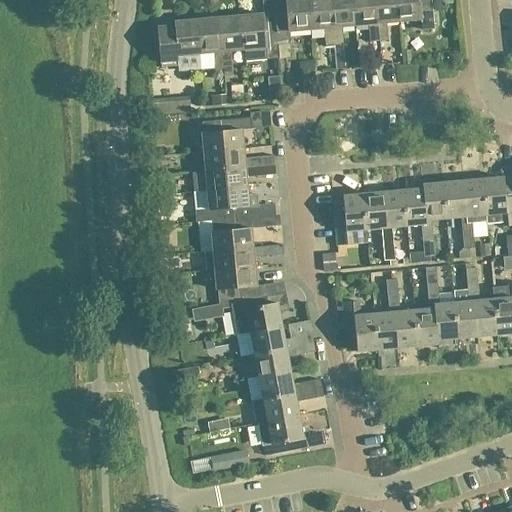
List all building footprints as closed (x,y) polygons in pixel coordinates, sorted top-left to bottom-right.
[(309,33),(305,0),(304,0),(284,2),(285,15),(273,17),(276,50),(288,49),(287,35),(309,33)] [(332,49),(327,0),(305,0),(309,33),(322,32),(324,50),(332,49)] [(353,29),(350,0),(327,0),(332,49),(342,48),(340,30),(353,29)] [(372,0),(350,0),(353,29),(366,28),(368,46),(377,46),(372,0)] [(385,27),(398,26),(395,0),(372,0),(377,46),(387,45),(385,27)] [(432,7),(420,9),(419,0),(395,0),(398,26),(421,23),(422,33),(434,31),(432,7)] [(261,17),(239,19),(242,54),(243,66),(277,62),(276,50),(273,17),(261,18),(261,17)] [(231,78),(231,72),(229,55),(242,54),(239,19),(217,21),(221,73),(222,79),(231,78)] [(195,24),(197,57),(198,57),(211,56),(213,74),(221,73),(217,21),(195,24)] [(200,73),(198,57),(197,57),(195,24),(172,26),(173,30),(155,32),(159,71),(178,70),(181,75),(200,73)] [(200,137),(202,156),(242,152),(240,134),(250,133),(249,121),(200,126),(201,137),(200,137)] [(479,165),(480,147),(465,146),(464,163),(479,165)] [(202,156),(204,175),(274,169),(273,159),(243,162),(242,152),(202,156)] [(195,196),(206,195),(206,193),(246,190),(245,181),(275,178),(274,169),(204,175),(192,177),(195,196)] [(511,228),(511,199),(504,200),(502,180),(482,182),(486,225),(484,225),(485,227),(500,226),(501,229),(511,228)] [(486,225),(482,182),(461,184),(464,224),(460,225),(461,239),(471,237),(470,226),(484,225),(486,225)] [(464,224),(461,184),(441,186),(445,221),(459,220),(460,225),(464,224)] [(445,221),(441,186),(421,187),(421,191),(425,231),(420,232),(421,246),(431,245),(429,222),(445,221)] [(248,209),(246,190),(206,193),(206,195),(208,214),(194,215),(195,225),(211,224),(259,219),(275,218),(274,207),(248,209)] [(401,193),(405,229),(419,227),(420,232),(425,231),(421,191),(401,193)] [(405,229),(401,193),(382,195),(386,235),(380,236),(381,249),(392,248),(390,230),(405,229)] [(386,235),(382,195),(361,197),(365,233),(380,231),(380,236),(386,235)] [(365,233),(361,197),(341,199),(343,219),(333,220),(335,249),(351,247),(350,234),(365,233)] [(179,207),(159,210),(161,221),(181,218),(179,207)] [(212,254),(252,250),(250,233),(260,232),(259,219),(211,224),(212,235),(210,236),(212,254)] [(471,237),(461,239),(462,250),(457,254),(458,262),(468,261),(467,252),(473,252),(471,237)] [(431,245),(421,246),(422,260),(433,259),(431,245)] [(252,251),(252,250),(212,254),(212,255),(204,256),(206,274),(214,273),(253,270),(252,260),(282,257),(281,248),(252,251)] [(392,248),(381,249),(383,264),(393,263),(392,248)] [(218,307),(235,304),(264,298),(263,289),(255,289),(253,270),(214,273),(216,292),(217,292),(218,307)] [(465,286),(476,285),(474,271),(464,272),(465,286)] [(425,290),(436,289),(435,275),(424,276),(425,290)] [(386,297),(396,296),(395,282),(385,283),(386,297)] [(453,305),(456,342),(476,340),(472,300),(477,299),(476,285),(465,286),(467,304),(453,305)] [(511,286),(492,289),(493,302),(496,338),(511,336),(511,286)] [(432,303),(437,303),(436,289),(425,290),(427,312),(413,313),(416,349),(436,348),(436,343),(432,303)] [(372,317),(376,353),(397,351),(393,311),(397,310),(396,296),(386,297),(388,316),(372,317)] [(237,337),(249,335),(281,329),(277,307),(266,309),(264,298),(235,304),(237,313),(233,314),(237,337)] [(472,300),(476,340),(496,338),(493,302),(477,303),(477,299),(472,300)] [(432,303),(436,343),(456,342),(453,305),(437,307),(437,303),(432,303)] [(340,307),(343,335),(353,334),(355,355),(376,353),(372,317),(358,318),(357,305),(340,307)] [(393,311),(397,351),(416,349),(413,313),(398,315),(397,310),(393,311)] [(281,329),(249,335),(253,358),(285,352),(291,351),(312,347),(311,337),(283,342),(281,329)] [(235,344),(214,347),(215,356),(236,353),(235,344)] [(312,347),(291,351),(292,358),(314,354),(312,347)] [(257,380),(289,374),(285,352),(253,358),(257,380)] [(289,374),(257,380),(261,402),(314,392),(312,384),(292,387),(289,374)] [(261,402),(252,404),(256,427),(258,426),(297,419),(295,404),(321,399),(320,391),(314,392),(261,402)] [(304,451),(297,419),(258,426),(264,459),(304,451)]
